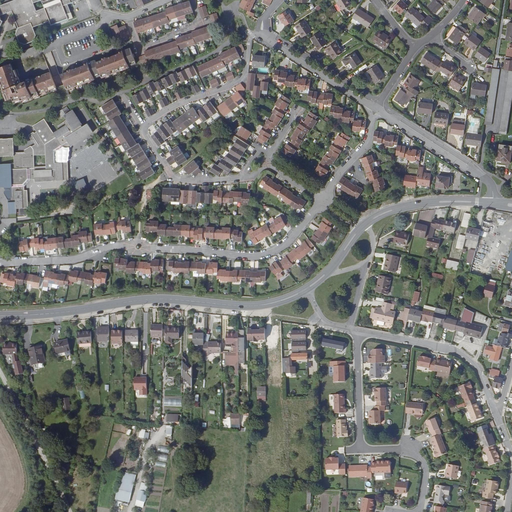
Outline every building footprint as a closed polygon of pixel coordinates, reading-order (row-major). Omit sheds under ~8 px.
[(0,26),(1,26),(3,21),(2,20),(0,15),(1,15),(11,12),(12,11),(18,29),(16,34),(17,37),(19,42),(25,45),(34,42),(36,36),(33,28),(50,21),(52,27),(69,21),(67,15),(71,13),(68,4),(79,0),(13,0),(0,5),(0,26)] [(253,4),(245,0),(242,0),(239,7),(247,11),(246,14),(252,17),(254,14),(250,12),(253,4)] [(347,0),(335,0),(342,10),(352,4),(348,0),(347,0)] [(402,13),(405,15),(410,9),(401,0),(394,8),(401,14),(402,13)] [(442,5),(444,3),(441,0),(434,0),(428,7),(435,13),(442,6),(442,5)] [(193,12),(189,1),(184,3),(185,5),(182,5),(185,15),(193,12)] [(179,5),(173,7),(177,18),(185,15),(182,5),(180,6),(179,5)] [(198,8),(201,18),(209,16),(205,5),(198,8)] [(177,18),(173,7),(168,8),(168,10),(166,11),(167,13),(169,20),(177,18)] [(476,7),(468,18),(477,25),(485,14),(476,7)] [(410,9),(405,15),(408,19),(409,18),(418,27),(422,23),(427,27),(433,20),(428,16),(425,19),(416,10),(416,11),(412,8),(410,9)] [(374,19),(358,9),(353,18),(368,28),(374,19)] [(164,12),(158,14),(162,25),(170,22),(169,20),(167,13),(164,14),(164,12)] [(284,22),(286,25),(294,21),(289,14),(286,15),(284,12),(278,16),(282,24),(284,22)] [(162,25),(158,14),(152,16),(153,18),(150,18),(154,28),(162,25)] [(147,18),(142,19),(146,31),(154,28),(150,18),(148,19),(147,18)] [(142,19),(134,22),(137,33),(146,31),(142,19)] [(299,30),(304,37),(312,32),(304,20),(295,25),(298,30),(299,30)] [(458,44),(467,31),(460,25),(458,28),(457,28),(449,38),(458,44)] [(204,40),(212,38),(208,27),(200,29),(201,31),(204,40)] [(197,30),(192,32),(192,33),(196,43),(204,40),(201,31),(198,32),(197,30)] [(379,30),(372,40),(386,49),(392,40),(385,35),(385,34),(379,30)] [(315,46),(318,50),(327,44),(320,32),(311,38),(316,45),(315,46)] [(192,33),(184,36),(188,47),(196,44),(196,43),(192,33)] [(472,34),(466,42),(472,46),(471,48),(475,50),(482,41),(472,34)] [(184,36),(176,38),(177,41),(180,49),(188,47),(184,36)] [(177,41),(169,43),(172,54),(181,52),(180,49),(177,41)] [(336,42),(327,48),(333,59),(343,53),(336,42)] [(169,43),(163,45),(161,46),(164,57),(172,54),(169,43)] [(164,57),(161,46),(153,49),(156,60),(164,57)] [(239,54),(242,52),(239,46),(228,51),(233,61),(240,58),(239,54)] [(482,47),(475,56),(484,63),(491,54),(482,47)] [(68,91),(70,90),(74,89),(78,87),(81,86),(88,83),(92,82),(95,81),(95,80),(102,77),(103,80),(106,78),(109,77),(113,76),(117,74),(124,72),(127,70),(131,69),(130,67),(136,64),(134,58),(132,54),(130,48),(120,52),(121,54),(107,59),(106,57),(103,58),(103,60),(97,63),(96,59),(85,63),(86,65),(72,70),(71,69),(68,70),(68,71),(61,74),(65,84),(68,91)] [(156,60),(153,49),(147,50),(148,52),(145,53),(146,55),(142,56),(145,63),(148,62),(156,60)] [(220,54),(221,56),(225,65),(233,61),(228,51),(220,54)] [(346,65),(348,64),(350,63),(354,68),(362,63),(355,52),(343,60),(346,65)] [(439,70),(443,63),(433,57),(433,58),(426,53),(421,62),(438,72),(439,70)] [(266,57),(254,55),(253,66),(265,67),(266,57)] [(221,56),(213,60),(218,70),(226,67),(225,65),(221,56)] [(213,60),(205,63),(210,74),(218,70),(213,60)] [(447,64),(444,62),(443,63),(439,70),(450,77),(456,68),(448,63),(447,64)] [(210,74),(205,63),(198,67),(202,77),(210,74)] [(17,77),(14,69),(12,70),(10,64),(7,65),(2,66),(0,67),(0,83),(1,83),(5,93),(6,96),(8,100),(13,98),(15,101),(22,99),(23,100),(30,98),(33,96),(39,94),(46,92),(50,90),(55,88),(49,72),(29,80),(25,81),(22,82),(20,83),(19,80),(17,77)] [(377,65),(367,71),(375,84),(385,78),(377,65)] [(186,69),(190,79),(198,75),(193,66),(186,69)] [(182,81),(183,82),(190,79),(186,69),(178,73),(182,81)] [(485,118),(485,121),(492,122),(500,69),(493,69),(492,73),(485,118)] [(287,83),(287,77),(288,74),(284,74),(284,71),(276,70),(275,79),(278,79),(278,82),(287,83)] [(511,71),(509,71),(500,131),(499,134),(507,135),(511,100),(511,71)] [(177,72),(170,75),(174,85),(182,81),(178,73),(177,72)] [(269,86),(270,76),(249,73),(248,77),(255,78),(262,79),(261,87),(254,86),(255,83),(248,82),(247,90),(268,93),(269,86)] [(466,80),(456,74),(449,85),(459,91),(466,80)] [(170,75),(162,79),(167,88),(174,85),(170,75)] [(298,85),(299,81),(300,76),(291,75),(290,78),(287,77),(287,83),(286,86),(294,87),(294,85),(298,85)] [(408,90),(414,94),(416,95),(418,92),(415,90),(420,81),(411,75),(405,83),(410,86),(408,90)] [(162,79),(154,83),(158,90),(159,92),(167,88),(162,79)] [(310,89),(311,80),(303,79),(303,81),(299,81),(298,85),(298,89),(306,90),(306,88),(310,89)] [(158,90),(154,83),(154,81),(146,85),(148,88),(151,94),(158,90)] [(487,86),(473,83),(471,94),(485,96),(487,86)] [(240,94),(243,92),(238,85),(235,88),(238,92),(231,97),(238,106),(245,101),(240,94)] [(151,94),(148,88),(140,92),(145,101),(152,97),(151,94)] [(408,90),(406,88),(404,91),(401,90),(394,100),(403,106),(410,96),(412,97),(414,94),(408,90)] [(320,104),(321,95),(317,95),(318,92),(310,91),(308,100),(312,100),(312,103),(320,104)] [(145,101),(140,92),(132,96),(137,105),(145,101)] [(332,103),(334,94),(325,93),(325,96),(321,95),(320,104),(328,105),(328,103),(332,103)] [(287,107),(292,100),(285,96),(284,96),(282,99),(280,98),(276,105),(277,106),(283,109),(285,106),(287,107)] [(232,111),(238,106),(231,97),(225,102),(232,111)] [(106,114),(117,107),(113,100),(102,106),(106,114)] [(211,117),(218,112),(211,102),(204,107),(211,117)] [(232,111),(225,102),(218,107),(225,116),(232,111)] [(418,112),(432,114),(433,104),(419,102),(418,112)] [(273,117),(280,122),(285,115),(282,114),(284,110),(283,109),(277,106),(272,113),(275,114),(273,117)] [(342,119),(343,113),(344,110),(340,110),(341,107),(332,106),(331,115),(334,115),(334,118),(342,119)] [(0,186),(0,188),(12,187),(12,196),(10,198),(10,202),(8,202),(8,213),(17,213),(17,209),(28,208),(27,190),(24,191),(24,186),(31,180),(34,180),(35,182),(68,180),(67,162),(57,163),(57,151),(63,147),(65,151),(72,147),(72,146),(93,132),(88,124),(83,127),(82,125),(83,125),(73,110),(71,112),(68,107),(59,113),(63,118),(65,116),(68,120),(65,122),(68,125),(54,134),(44,119),(33,126),(37,132),(34,133),(34,132),(29,135),(33,141),(34,141),(35,140),(36,142),(35,142),(35,143),(36,145),(37,146),(32,148),(32,147),(31,146),(24,150),(24,152),(18,152),(18,155),(14,155),(14,153),(13,138),(0,138),(0,156),(14,156),(14,164),(0,164),(0,186)] [(111,121),(119,116),(122,114),(117,107),(106,114),(111,121)] [(193,107),(187,112),(194,123),(201,118),(197,112),(193,107)] [(201,118),(205,122),(211,117),(204,107),(197,112),(201,118)] [(354,121),(355,120),(356,112),(347,111),(347,114),(343,113),(342,119),(342,122),(350,123),(351,121),(354,121)] [(187,112),(180,117),(187,128),(194,123),(187,112)] [(318,117),(310,112),(306,118),(308,120),(306,123),(312,127),(313,128),(318,121),(316,119),(318,117)] [(434,123),(448,125),(449,115),(436,112),(434,123)] [(113,130),(124,123),(119,116),(111,121),(108,123),(113,130)] [(187,128),(180,117),(173,122),(179,130),(181,133),(187,128)] [(264,126),(271,131),(273,128),(276,129),(280,122),(273,117),(270,121),(268,119),(264,126)] [(366,127),(367,119),(359,118),(358,120),(355,120),(354,121),(353,128),(362,129),(362,127),(366,127)] [(173,122),(171,119),(164,125),(172,135),(179,130),(173,122)] [(306,123),(304,122),(302,126),(300,124),(296,131),(303,136),(305,133),(307,134),(312,127),(306,123)] [(117,137),(128,130),(124,123),(113,130),(117,137)] [(451,133),(465,136),(466,126),(460,125),(453,123),(452,123),(451,133)] [(172,135),(164,125),(157,130),(158,131),(165,140),(172,135)] [(242,126),(237,134),(247,140),(252,133),(242,126)] [(260,138),(266,141),(267,142),(272,135),(269,134),(271,131),(264,126),(260,133),(262,134),(260,138)] [(122,144),(133,137),(128,130),(117,137),(122,144)] [(158,131),(151,136),(159,147),(166,142),(165,140),(158,131)] [(303,136),(296,131),(291,138),(293,139),(291,143),(299,147),(303,140),(301,139),(303,136)] [(386,144),(387,138),(387,136),(383,135),(384,132),(375,131),(374,140),(378,141),(378,143),(386,144)] [(334,142),(342,147),(344,143),(346,145),(351,138),(343,133),(341,136),(339,135),(334,142)] [(466,144),(481,146),(483,135),(468,133),(466,144)] [(398,145),(399,136),(391,135),(390,138),(387,138),(386,144),(385,146),(394,147),(394,144),(398,145)] [(128,150),(137,144),(133,137),(122,144),(126,151),(128,150)] [(238,138),(234,145),(245,152),(249,145),(238,138)] [(332,150),(330,153),(338,158),(342,151),(340,150),(342,147),(334,142),(330,148),(332,150)] [(132,158),(144,151),(139,143),(137,144),(128,150),(132,158)] [(287,145),(282,151),(290,156),(292,153),(294,154),(299,147),(291,143),(289,146),(287,145)] [(245,152),(234,145),(229,152),(240,160),(245,152)] [(173,156),(167,160),(169,163),(183,153),(179,146),(172,150),(170,152),(173,156)] [(408,159),(409,152),(410,150),(406,150),(406,147),(398,146),(397,154),(401,155),(400,157),(408,159)] [(511,149),(500,147),(497,164),(510,166),(511,149)] [(408,159),(408,160),(416,162),(417,159),(420,160),(421,151),(414,149),(413,152),(409,152),(408,159)] [(137,165),(148,158),(144,151),(132,158),(137,165)] [(240,160),(229,152),(225,159),(234,166),(236,166),(240,160)] [(183,153),(169,163),(171,166),(177,162),(179,166),(188,160),(183,153)] [(326,155),(321,162),(329,167),(331,163),(333,165),(338,158),(330,153),(328,156),(326,155)] [(372,155),(366,157),(365,158),(366,162),(363,162),(366,170),(374,167),(373,164),(375,163),(372,155)] [(141,172),(151,166),(153,165),(148,158),(137,165),(141,172)] [(225,159),(223,158),(219,166),(229,173),(234,166),(225,159)] [(200,167),(194,160),(184,169),(187,172),(190,175),(193,173),(199,168),(200,167)] [(319,170),(317,174),(324,178),(329,171),(327,170),(329,167),(321,162),(317,169),(319,170)] [(219,166),(215,164),(211,171),(216,174),(219,176),(222,172),(227,176),(229,173),(219,166)] [(140,173),(144,180),(155,173),(151,166),(141,172),(140,173)] [(375,170),(374,167),(366,170),(368,178),(369,178),(372,177),(373,181),(375,180),(380,178),(378,170),(375,170)] [(419,167),(416,185),(429,187),(431,175),(423,174),(423,168),(419,167)] [(202,172),(199,168),(193,173),(196,176),(202,172)] [(270,192),(275,185),(272,183),(273,180),(266,176),(261,183),(264,186),(263,188),(270,192)] [(450,178),(438,176),(437,187),(448,189),(450,178)] [(340,188),(347,193),(352,185),(349,183),(351,181),(350,181),(343,177),(339,184),(342,186),(340,188)] [(383,177),(380,178),(375,180),(377,184),(374,184),(376,192),(385,189),(384,185),(386,185),(383,177)] [(76,191),(86,187),(83,179),(73,182),(76,191)] [(281,197),(286,189),(279,184),(278,187),(275,185),(270,192),(277,196),(278,194),(281,197)] [(352,185),(347,193),(354,197),(356,195),(359,197),(364,190),(357,185),(356,185),(355,187),(352,185)] [(205,203),(206,186),(203,186),(202,193),(197,193),(197,203),(205,203)] [(210,193),(210,186),(206,186),(205,203),(214,204),(214,200),(215,193),(210,193)] [(163,201),(172,202),(172,189),(164,188),(163,201)] [(172,189),(172,202),(180,202),(181,190),(181,189),(172,189)] [(290,205),(295,198),(292,196),(293,194),(286,189),(281,197),(284,198),(283,200),(290,205)] [(189,204),(189,191),(181,190),(180,202),(180,204),(189,204)] [(197,204),(197,203),(197,193),(197,191),(189,191),(189,204),(197,204)] [(223,191),(215,191),(215,193),(214,200),(218,200),(218,202),(226,203),(227,194),(223,194),(223,191)] [(238,201),(239,192),(231,192),(230,194),(227,194),(226,203),(234,203),(234,201),(238,201)] [(247,193),(239,192),(238,201),(243,201),(243,204),(250,204),(251,195),(247,195),(247,193)] [(298,200),(295,198),(290,205),(297,209),(298,208),(301,210),(306,202),(299,197),(298,200)] [(493,211),(486,209),(480,231),(487,233),(493,211)] [(467,228),(470,215),(463,213),(460,226),(467,228)] [(272,225),(276,232),(283,229),(282,227),(286,225),(281,217),(274,220),(276,223),(272,225)] [(321,230),(328,235),(333,228),(331,227),(333,224),(325,218),(321,226),(323,227),(321,230)] [(442,230),(444,221),(436,219),(436,221),(435,222),(431,221),(425,246),(438,249),(440,239),(431,237),(434,228),(442,230)] [(123,233),(132,232),(131,223),(127,223),(126,221),(118,222),(119,230),(123,230),(123,233)] [(151,224),(147,223),(146,232),(154,233),(154,230),(159,230),(159,224),(159,221),(151,221),(151,224)] [(107,226),(108,235),(116,234),(115,231),(119,230),(118,222),(110,223),(110,225),(107,226)] [(100,236),(108,235),(107,226),(103,226),(102,224),(95,225),(96,233),(99,233),(100,236)] [(167,225),(159,224),(159,230),(158,233),(162,234),(162,236),(170,236),(171,228),(167,228),(167,225)] [(260,228),(265,236),(268,234),(269,236),(276,232),(272,225),(268,227),(267,224),(260,228)] [(426,227),(414,224),(411,236),(423,239),(426,227)] [(175,228),(171,228),(170,236),(178,237),(179,234),(182,234),(183,226),(175,225),(175,228)] [(183,226),(182,234),(186,235),(186,237),(194,238),(195,231),(195,229),(190,228),(190,226),(183,226)] [(210,239),(218,239),(219,230),(214,230),(214,228),(207,227),(207,229),(207,236),(210,236),(210,239)] [(219,230),(218,239),(227,240),(227,237),(231,237),(231,230),(231,228),(223,228),(223,230),(219,230)] [(261,238),(265,236),(260,228),(250,234),(255,244),(262,240),(261,238)] [(480,231),(467,228),(465,237),(464,239),(477,242),(478,240),(480,231)] [(194,238),(194,240),(202,240),(202,238),(207,238),(207,236),(207,229),(199,229),(199,232),(195,231),(194,238)] [(231,237),(231,239),(235,239),(235,242),(243,242),(243,233),(239,233),(239,231),(231,230),(231,237)] [(323,242),(328,235),(321,230),(319,233),(317,231),(312,239),(320,244),(322,241),(323,242)] [(85,243),(92,242),(91,233),(87,234),(87,231),(79,232),(80,235),(80,241),(84,240),(85,243)] [(405,245),(408,234),(403,232),(402,234),(395,232),(392,241),(405,245)] [(68,239),(69,248),(76,247),(76,244),(81,244),(80,241),(80,235),(71,236),(71,239),(68,239)] [(455,248),(462,250),(464,239),(465,237),(458,235),(455,248)] [(56,238),(57,247),(60,246),(61,249),(69,248),(68,239),(64,239),(64,237),(56,238)] [(39,238),(31,239),(32,248),(36,247),(36,250),(45,249),(44,242),(44,240),(40,241),(39,238)] [(44,242),(45,249),(45,251),(53,250),(52,247),(57,247),(56,238),(47,239),(47,242),(44,242)] [(23,243),(20,243),(21,252),(28,251),(28,248),(32,248),(31,239),(23,240),(23,243)] [(301,248),(306,255),(313,250),(312,248),(314,246),(309,239),(302,243),(304,246),(301,248)] [(290,254),(296,261),(298,259),(300,260),(306,255),(301,248),(298,251),(296,249),(290,254)] [(286,269),(287,270),(294,265),(293,263),(296,261),(290,254),(284,258),(285,261),(282,263),(286,269)] [(394,273),(398,257),(386,254),(385,258),(383,270),(394,273)] [(115,270),(127,270),(128,265),(128,262),(123,261),(124,259),(116,258),(115,270)] [(152,265),(151,271),(159,272),(159,269),(164,269),(164,260),(156,260),(155,263),(152,263),(152,265)] [(173,273),(182,273),(182,264),(178,264),(178,261),(170,261),(170,270),(173,270),(173,273)] [(458,264),(447,261),(445,268),(456,271),(458,264)] [(127,270),(127,273),(135,274),(135,271),(139,271),(140,262),(131,262),(131,265),(128,265),(127,270)] [(140,262),(139,271),(143,271),(143,274),(151,274),(151,271),(152,265),(147,265),(147,262),(140,262)] [(182,264),(182,273),(190,273),(190,271),(194,271),(194,262),(185,262),(185,265),(182,264)] [(194,262),(194,271),(197,271),(197,274),(206,274),(206,265),(202,265),(202,262),(194,262)] [(270,267),(275,274),(278,272),(280,274),(286,269),(282,263),(281,262),(278,264),(276,262),(270,267)] [(206,265),(206,274),(214,274),(214,272),(218,272),(218,270),(218,263),(210,263),(210,265),(206,265)] [(218,272),(218,279),(221,279),(221,281),(230,282),(230,273),(226,273),(226,270),(218,270),(218,272)] [(230,273),(230,282),(238,282),(238,279),(242,280),(242,271),(234,270),(234,273),(230,273)] [(46,271),(45,280),(48,281),(48,283),(56,285),(58,276),(54,275),(54,273),(46,271)] [(78,280),(82,281),(83,272),(75,271),(75,273),(71,273),(70,276),(69,281),(78,283),(78,280)] [(242,271),(242,280),(245,280),(246,282),(254,282),(254,274),(250,274),(250,271),(242,271)] [(254,274),(254,282),(262,283),(263,280),(266,280),(266,272),(258,271),(258,274),(254,274)] [(83,272),(82,281),(85,282),(85,284),(93,286),(94,283),(95,277),(91,276),(91,274),(83,272)] [(95,277),(94,283),(102,284),(102,282),(106,282),(108,274),(99,272),(99,275),(95,274),(95,277)] [(7,285),(15,287),(16,284),(17,279),(13,278),(13,275),(5,273),(5,275),(4,282),(3,285),(7,285)] [(21,276),(17,275),(17,279),(16,284),(24,285),(24,283),(28,284),(30,275),(22,273),(21,276)] [(58,276),(56,285),(64,286),(65,284),(69,285),(69,281),(70,276),(62,274),(62,277),(58,276)] [(30,275),(28,284),(31,284),(31,286),(40,288),(41,280),(37,279),(37,276),(30,275)] [(379,275),(377,281),(378,281),(378,284),(377,284),(375,292),(386,294),(390,278),(379,275)] [(486,285),(483,295),(492,298),(495,287),(486,285)] [(414,292),(410,306),(413,306),(414,302),(416,302),(418,293),(414,292)] [(375,308),(375,309),(372,319),(372,320),(384,323),(384,322),(392,324),(394,313),(388,311),(389,309),(392,309),(393,305),(382,303),(381,309),(375,308)] [(406,322),(407,320),(409,310),(404,308),(403,315),(401,321),(406,322)] [(454,330),(457,331),(456,336),(462,338),(463,334),(479,338),(482,327),(470,324),(473,312),(463,308),(460,322),(456,322),(454,330)] [(428,321),(431,322),(432,321),(434,313),(434,312),(427,310),(423,309),(422,313),(420,321),(426,322),(426,321),(428,321)] [(407,320),(420,323),(420,321),(422,313),(409,310),(407,320)] [(432,321),(443,324),(445,318),(445,316),(434,313),(432,321)] [(442,327),(454,330),(456,322),(457,321),(445,318),(443,324),(442,327)] [(291,323),(280,321),(281,334),(284,334),(284,325),(291,326),(291,323)] [(162,325),(150,325),(150,337),(162,337),(162,325)] [(122,340),(122,327),(111,327),(111,340),(122,340)] [(109,342),(108,328),(97,329),(97,342),(109,342)] [(178,339),(179,328),(165,328),(165,343),(171,343),(171,339),(178,339)] [(250,329),(247,329),(247,340),(250,340),(256,340),(256,339),(265,339),(264,335),(264,329),(259,329),(259,330),(256,330),(250,330),(250,329)] [(138,330),(129,330),(129,335),(125,335),(125,341),(137,341),(138,330)] [(91,342),(91,331),(77,332),(78,343),(91,342)] [(238,338),(238,333),(234,333),(234,334),(226,335),(226,344),(231,344),(231,360),(236,360),(236,365),(238,365),(238,353),(238,338)] [(192,334),(192,344),(203,345),(203,342),(204,334),(192,334)] [(307,341),(307,334),(293,334),(293,341),(299,341),(299,344),(293,344),(293,354),(299,354),(299,353),(307,353),(307,344),(306,344),(306,341),(307,341)] [(321,346),(343,349),(345,341),(321,338),(321,340),(322,340),(321,346)] [(501,347),(504,347),(505,341),(502,340),(499,339),(498,342),(492,340),(491,344),(494,345),(501,347)] [(67,340),(54,343),(56,354),(69,351),(67,340)] [(215,342),(203,342),(203,345),(203,353),(209,353),(221,353),(221,343),(215,343),(215,342)] [(16,355),(16,343),(3,344),(3,354),(11,354),(11,355),(16,355)] [(40,345),(28,348),(32,364),(44,362),(40,345)] [(496,361),(501,347),(494,345),(489,359),(496,361)] [(368,356),(368,363),(382,363),(385,363),(384,356),(382,356),(382,349),(373,350),(371,352),(371,356),(369,356),(368,356)] [(185,356),(182,353),(182,375),(192,385),(192,363),(191,364),(185,359),(185,356)] [(292,357),(282,357),(282,372),(286,372),(290,372),(290,374),(296,374),(296,367),(292,367),(292,360),(292,357)] [(428,371),(433,371),(435,362),(430,361),(431,359),(426,359),(426,358),(422,357),(422,358),(418,357),(416,366),(429,369),(428,371)] [(451,363),(436,360),(435,362),(433,371),(448,375),(451,363)] [(346,361),(330,362),(331,366),(334,366),(334,382),(345,382),(345,375),(345,366),(346,366),(346,361)] [(382,363),(371,363),(371,374),(370,374),(370,379),(382,378),(382,363)] [(491,368),(489,375),(497,377),(499,371),(491,368)] [(271,370),(271,380),(281,380),(280,370),(271,370)] [(489,375),(485,373),(486,376),(494,379),(492,387),(498,389),(501,379),(497,377),(489,375)] [(146,395),(146,378),(134,378),(134,390),(139,390),(139,395),(146,395)] [(463,398),(473,395),(470,385),(471,384),(470,382),(459,386),(463,398)] [(266,386),(257,387),(257,396),(266,395),(266,386)] [(386,388),(375,389),(375,394),(376,393),(376,395),(376,402),(377,401),(377,406),(385,406),(387,406),(386,388)] [(343,394),(334,394),(334,413),(346,413),(346,409),(345,409),(344,400),(343,400),(343,394)] [(164,398),(164,406),(179,406),(179,399),(164,398)] [(71,410),(68,399),(61,401),(64,412),(71,410)] [(482,417),(477,403),(468,407),(473,421),(482,417)] [(406,404),(405,414),(422,416),(423,406),(406,404)] [(377,406),(375,406),(375,411),(370,411),(371,424),(381,424),(380,411),(385,411),(385,406),(377,406)] [(239,422),(239,413),(230,413),(230,422),(239,422)] [(427,433),(429,438),(439,435),(440,434),(434,418),(422,423),(426,434),(427,433)] [(346,420),(337,420),(337,437),(348,436),(348,431),(347,431),(347,424),(346,424),(346,420)] [(494,445),(496,444),(493,439),(492,439),(490,434),(489,435),(486,429),(488,429),(486,425),(476,428),(478,432),(481,441),(483,440),(484,441),(485,444),(485,446),(483,447),(484,449),(494,445)] [(148,439),(149,432),(145,432),(145,430),(140,429),(139,437),(148,439)] [(446,453),(439,435),(429,438),(426,440),(427,442),(431,453),(430,453),(432,459),(446,453)] [(484,449),(483,449),(485,452),(487,453),(489,458),(488,460),(490,466),(500,462),(498,457),(499,457),(498,453),(497,453),(494,445),(484,449)] [(329,458),(326,459),(326,470),(339,469),(339,474),(346,474),(345,464),(339,464),(339,458),(335,458),(329,458)] [(447,460),(446,465),(446,468),(445,467),(444,472),(455,474),(457,462),(447,460)] [(377,463),(371,463),(372,473),(391,472),(390,461),(384,461),(384,462),(381,462),(381,461),(377,461),(377,463)] [(367,465),(349,466),(350,477),(368,476),(367,465)] [(121,471),(116,499),(129,502),(135,474),(121,471)] [(483,497),(493,498),(494,494),(496,494),(497,487),(498,487),(499,482),(488,480),(486,492),(484,492),(483,497)] [(451,483),(438,481),(437,489),(436,489),(434,499),(444,501),(445,496),(443,495),(444,491),(446,490),(449,490),(451,483)] [(140,482),(135,506),(144,507),(147,492),(145,491),(146,483),(140,482)] [(396,482),(395,493),(400,493),(403,493),(407,493),(408,483),(396,482)] [(363,498),(360,511),(372,511),(374,508),(372,508),(373,504),(374,500),(363,498)] [(492,506),(493,506),(494,502),(481,500),(478,511),(490,511),(491,509),(492,506)]
